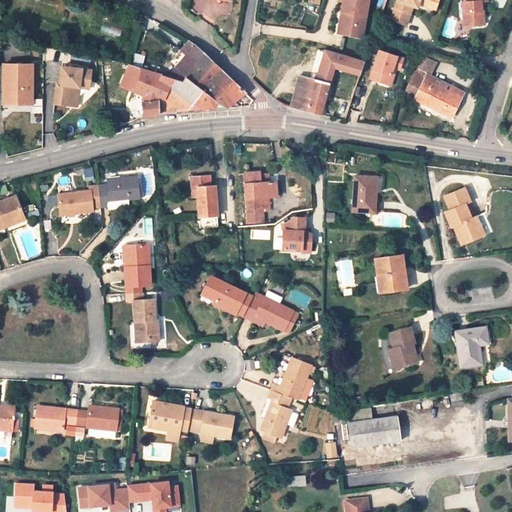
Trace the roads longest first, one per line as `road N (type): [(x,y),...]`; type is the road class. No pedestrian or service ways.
road 1 (unclassified): [(0,171),(152,133),(264,118)]
road 2 (residential): [(479,155),(264,118)]
road 3 (residential): [(97,374),(87,276),(56,263),(0,282)]
road 4 (residential): [(511,460),(347,482)]
road 5 (residential): [(511,272),(498,262),(452,267),(438,281),(440,296),(458,309),(503,303)]
road 6 (residential): [(139,4),(182,22),(236,73)]
